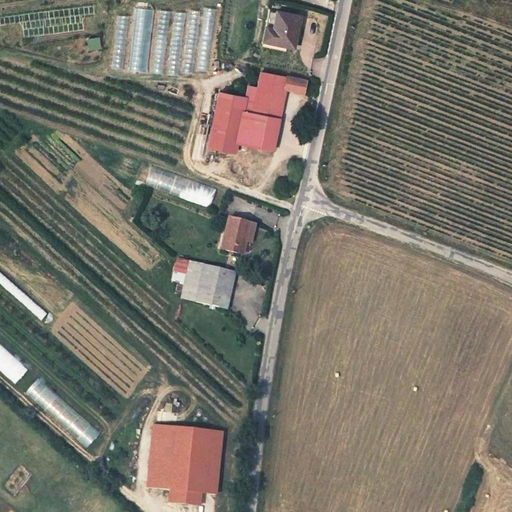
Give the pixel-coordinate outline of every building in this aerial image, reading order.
[(293,52),(299,20),(266,13),(260,45),(293,52)] [(306,80),(262,70),(260,77),(305,86),(306,80)] [(305,86),(260,77),(259,87),(248,86),(246,98),(219,93),(208,145),(237,151),(239,141),(273,149),(286,88),(304,92),(305,86)] [(233,210),(226,241),(246,245),(248,232),(245,231),(249,214),(233,210)] [(226,304),(236,261),(194,251),(184,294),(226,304)] [(223,435),(154,428),(148,489),(171,492),(202,495),(217,496),(223,435)] [(202,495),(171,492),(170,505),(200,508),(202,495)]
